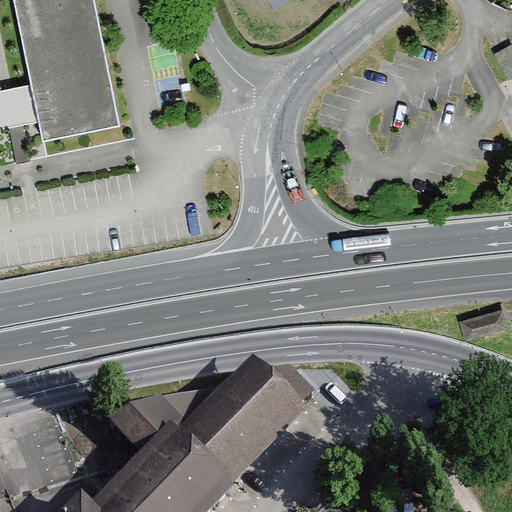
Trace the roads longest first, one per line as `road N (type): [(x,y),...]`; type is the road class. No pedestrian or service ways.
road 1 (motorway): [(0,348),(241,305),(511,273)]
road 2 (primary): [(412,349),(289,346),(0,402)]
road 3 (motorway): [(224,270),(0,310)]
road 4 (residential): [(276,511),(404,378),(412,349)]
road 5 (primary): [(511,235),(351,251)]
road 6 (track): [(474,511),(404,378)]
road 7 (primary): [(389,0),(316,59),(281,100)]
road 8 (tertiary): [(196,0),(229,66),(281,100)]
road 9 (motorway): [(351,251),(224,270)]
road 10 (primary): [(351,251),(311,220),(268,164)]
